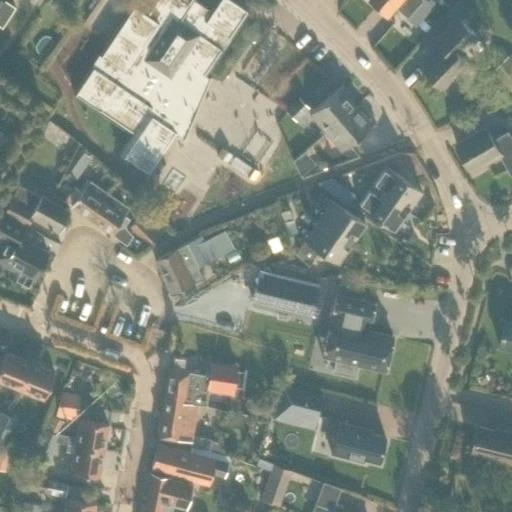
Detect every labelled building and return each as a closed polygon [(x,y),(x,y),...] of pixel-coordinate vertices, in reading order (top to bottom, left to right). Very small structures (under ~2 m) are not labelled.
[(153,0),(144,13),(131,4),(72,92),(98,110),(97,111),(131,134),(118,153),(148,173),(176,132),(173,130),(179,120),(189,127),(204,90),(198,86),(247,12),(229,0),(215,0),(208,11),(191,0),(153,0)] [(416,27),(424,17),(405,0),(369,0),(388,16),(396,6),(408,17),(406,19),(416,27)] [(405,0),(424,17),(434,6),(427,0),(405,0)] [(0,8),(0,27),(1,28),(15,7),(5,1),(0,8)] [(444,89),(469,63),(461,55),(479,37),(457,16),(435,40),(443,48),(423,69),(444,89)] [(404,55),(421,37),(414,30),(397,48),(404,55)] [(511,90),(511,58),(509,56),(493,71),(511,90)] [(325,132),(355,106),(346,96),(350,93),(342,84),(309,114),(325,132)] [(295,121),(309,107),(299,97),(285,112),(295,121)] [(355,106),(325,132),(341,151),(374,122),(367,113),(363,116),(355,106)] [(456,144),(472,172),(501,155),(511,173),(511,172),(511,137),(508,131),(493,140),(486,126),(456,144)] [(231,154),(222,147),(217,156),(226,162),(231,154)] [(85,157),(87,155),(79,150),(72,160),(79,165),(80,163),(82,164),(87,158),(85,157)] [(253,167),(232,154),(226,162),(247,175),(253,167)] [(407,170),(416,166),(410,155),(401,159),(407,170)] [(296,156),(292,160),(299,175),(307,169),(296,156)] [(370,186),(407,211),(421,191),(384,166),(370,186)] [(259,172),(253,167),(248,175),(254,180),(259,172)] [(317,183),(347,204),(354,195),(330,178),(317,183)] [(128,209),(89,181),(84,188),(83,187),(70,206),(110,234),(119,241),(121,238),(125,241),(130,235),(126,231),(124,224),(128,219),(123,215),(128,209)] [(39,197),(18,186),(3,213),(26,226),(30,218),(58,232),(69,211),(40,196),(39,197)] [(393,231),(407,211),(370,186),(356,206),(393,231)] [(318,221),(351,244),(365,224),(327,199),(321,208),(325,211),(318,221)] [(165,230),(147,210),(139,217),(129,226),(148,246),(158,237),(165,230)] [(34,278),(47,253),(18,237),(24,227),(3,216),(0,220),(0,241),(3,243),(0,247),(0,263),(17,273),(19,270),(34,278)] [(337,264),(351,244),(318,221),(311,232),(307,229),(292,250),(308,266),(318,251),(337,264)] [(232,249),(222,229),(202,240),(199,235),(154,259),(170,293),(202,278),(197,267),(232,249)] [(288,271),(281,300),(320,310),(326,280),(288,271)] [(215,316),(225,319),(232,296),(222,293),(215,316)] [(368,323),(373,304),(335,295),(324,342),(321,353),(321,355),(323,355),(335,358),(332,371),(353,375),(356,363),(384,370),(392,337),(365,330),(367,322),(368,323)] [(511,321),(506,320),(499,347),(511,350),(511,321)] [(283,369),(287,347),(256,343),(253,365),(283,369)] [(0,381),(18,389),(29,362),(5,352),(0,365),(0,381)] [(185,403),(206,406),(208,390),(233,394),(237,364),(210,360),(208,374),(166,368),(163,392),(186,395),(185,403)] [(29,362),(18,389),(42,399),(53,372),(29,362)] [(479,382),(488,379),(485,369),(476,372),(479,382)] [(284,384),(278,408),(309,416),(315,393),(284,384)] [(59,390),(55,415),(75,419),(80,393),(59,390)] [(183,417),(185,403),(186,395),(163,392),(156,438),(179,442),(180,440),(190,441),(189,446),(208,449),(210,439),(191,436),(194,419),(183,417)] [(0,428),(8,432),(15,417),(0,411),(0,428)] [(43,429),(40,436),(55,442),(74,445),(103,450),(107,424),(78,419),(76,436),(58,433),(57,435),(43,429)] [(360,430),(360,427),(338,421),(330,453),(362,461),(363,458),(378,462),(384,436),(360,430)] [(511,432),(495,429),(495,430),(479,426),(472,452),(488,456),(488,458),(511,463),(511,432)] [(0,428),(0,445),(2,447),(8,432),(0,428)] [(55,442),(40,436),(31,459),(45,465),(55,442)] [(219,447),(217,440),(210,439),(208,449),(208,450),(218,452),(219,447)] [(224,476),(228,463),(157,443),(151,470),(207,485),(210,473),(224,476)] [(99,475),(103,450),(74,445),(70,470),(99,475)] [(279,506),(289,476),(270,470),(260,500),(279,506)] [(142,511),(170,511),(172,505),(185,509),(192,485),(169,479),(169,478),(150,473),(142,511)] [(28,476),(25,489),(46,493),(49,480),(28,476)] [(336,511),(331,510),(337,494),(320,488),(314,504),(311,511),(336,511)] [(92,511),(94,503),(65,498),(62,511),(92,511)] [(21,511),(37,511),(39,504),(24,501),(21,511)]
